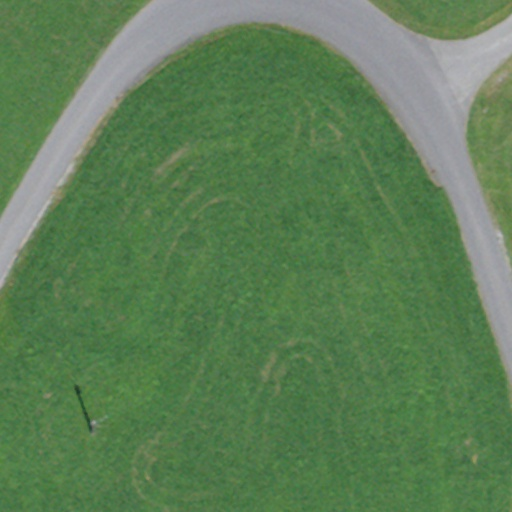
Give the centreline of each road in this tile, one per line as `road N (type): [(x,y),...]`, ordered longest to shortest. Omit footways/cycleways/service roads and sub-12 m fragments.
road 1 (residential): [(511,332),(427,105),(365,42),(296,0)]
road 2 (residential): [(230,0),(175,14),(87,90),(0,237)]
